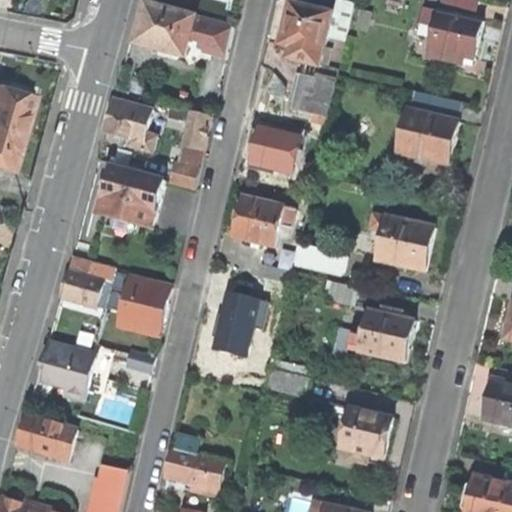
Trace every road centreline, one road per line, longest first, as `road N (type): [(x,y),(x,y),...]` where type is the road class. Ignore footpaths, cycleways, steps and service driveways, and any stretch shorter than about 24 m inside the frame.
road 1 (residential): [(139,511),(258,0)]
road 2 (residential): [(416,511),(511,102)]
road 3 (residential): [(11,384),(102,53)]
